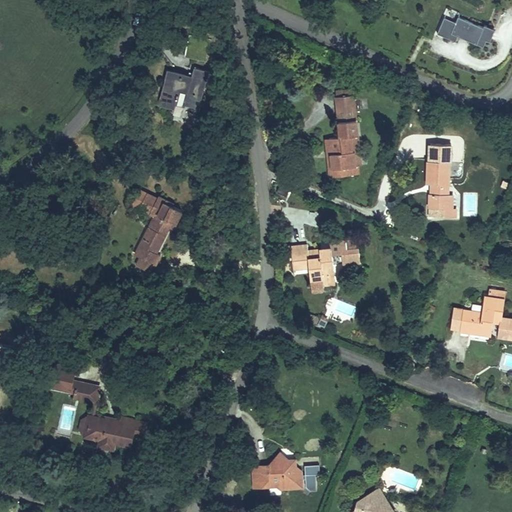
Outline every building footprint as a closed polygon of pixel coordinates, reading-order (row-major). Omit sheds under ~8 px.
[(446,24),(448,18),(449,15),(442,12),(439,21),(446,24)] [(452,40),(478,51),(480,44),(484,46),(488,35),(448,18),(446,24),(439,21),(431,38),(450,45),(452,40)] [(373,25),(364,47),(379,54),(388,32),(373,25)] [(192,77),(167,69),(163,82),(169,84),(162,103),(173,108),(176,102),(178,103),(182,93),(189,96),(185,106),(200,112),(206,94),(202,91),(208,74),(195,68),(192,77)] [(327,159),(320,160),(321,169),(331,168),(332,180),(355,177),(347,97),(330,99),(333,137),(325,138),(327,159)] [(461,143),(469,145),(473,131),(466,128),(461,143)] [(318,138),(320,160),(327,159),(325,138),(318,138)] [(451,166),(427,164),(426,184),(426,187),(430,187),(439,187),(438,199),(429,199),(428,213),(436,214),(435,225),(445,226),(457,227),(459,215),(453,214),(454,199),(449,199),(451,166)] [(331,168),(321,169),(322,180),(332,180),(331,168)] [(430,187),(429,199),(438,199),(439,187),(430,187)] [(140,212),(147,198),(139,194),(130,212),(138,216),(140,212)] [(144,231),(130,258),(136,261),(132,269),(151,278),(160,261),(153,257),(164,235),(168,226),(175,229),(181,215),(172,211),(174,207),(159,200),(157,203),(147,198),(140,212),(156,220),(149,233),(144,231)] [(175,229),(168,226),(164,235),(170,238),(175,229)] [(345,239),(328,241),(329,247),(320,248),(321,258),(306,260),(304,245),(286,247),(288,264),(307,262),(307,268),(313,267),(315,280),(321,279),(321,286),(334,285),(330,258),(340,256),(341,261),(359,260),(357,246),(346,247),(345,239)] [(321,258),(320,248),(305,250),(306,260),(321,258)] [(359,260),(341,261),(342,268),(360,267),(359,260)] [(307,262),(288,264),(289,272),(305,270),(306,281),(315,280),(313,267),(307,268),(307,262)] [(481,311),(462,309),(460,331),(470,332),(470,330),(490,332),(492,321),(500,321),(499,335),(505,336),(506,331),(511,331),(511,317),(500,316),(503,289),(488,288),(487,295),(483,295),(481,311)] [(462,309),(453,308),(451,330),(460,331),(462,309)] [(226,353),(230,344),(219,339),(215,348),(226,353)] [(70,394),(71,388),(76,369),(55,364),(50,385),(58,386),(57,391),(70,394)] [(93,405),(96,394),(74,389),(73,395),(72,400),(93,405)] [(96,442),(95,448),(110,453),(112,445),(124,448),(125,440),(130,441),(132,432),(129,432),(130,428),(126,427),(126,423),(113,420),(112,424),(100,422),(99,424),(85,421),(83,434),(90,435),(89,440),(96,442)] [(282,457),(275,452),(266,462),(250,462),(250,486),(275,486),(275,489),(300,489),(300,473),(293,466),(282,465),(282,457)] [(282,457),(282,465),(293,466),(293,457),(282,457)] [(317,463),(303,463),(304,487),(318,486),(317,463)] [(384,511),(373,491),(351,503),(348,511),(384,511)]
